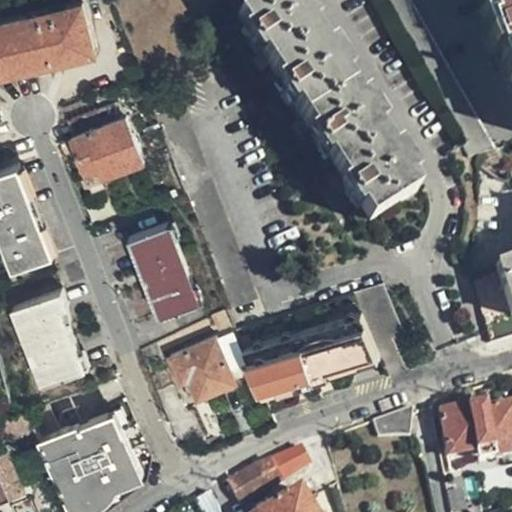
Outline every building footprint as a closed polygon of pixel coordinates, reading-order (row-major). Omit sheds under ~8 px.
[(390,150),(375,128),(377,125),(360,97),(356,99),(343,78),(345,76),(326,46),(323,46),(310,26),(312,24),(296,0),(260,0),(238,15),(249,32),(244,36),(252,49),(258,46),(281,84),(277,87),(286,101),(291,99),(314,135),(310,138),(318,151),(322,150),(347,188),(342,191),(350,203),(355,200),(367,221),(415,191),(409,180),(411,177),(393,149),(390,150)] [(377,0),(467,158),(473,156),(492,149),(407,0),(377,0)] [(511,0),(482,0),(489,19),(493,28),(488,30),(490,37),(495,35),(499,47),(509,75),(507,76),(509,81),(511,80),(511,83),(511,0)] [(96,50),(84,1),(67,6),(68,10),(27,20),(26,16),(0,22),(0,70),(8,69),(9,72),(39,64),(38,61),(51,58),(53,60),(66,57),(66,54),(79,51),(80,54),(96,50)] [(493,28),(489,19),(484,20),(488,30),(493,28)] [(499,47),(495,35),(490,37),(494,49),(499,47)] [(184,192),(229,305),(231,308),(259,297),(179,90),(149,102),(184,192)] [(144,159),(126,115),(122,116),(115,99),(70,117),(76,133),(72,134),(87,172),(101,166),(106,175),(144,159)] [(53,255),(19,166),(0,173),(0,248),(2,248),(11,272),(53,255)] [(201,297),(171,220),(128,237),(160,314),(201,297)] [(511,261),(468,276),(487,340),(511,332),(511,261)] [(360,307),(379,353),(387,373),(405,366),(393,336),(404,331),(383,281),(353,290),(360,307)] [(353,290),(234,329),(242,348),(360,307),(353,290)] [(84,368),(61,308),(67,304),(61,292),(52,296),(14,311),(43,385),(84,368)] [(326,372),(379,353),(360,307),(242,348),(262,394),(309,377),(306,368),(323,361),(326,372)] [(236,379),(216,337),(171,355),(178,373),(187,370),(199,395),(236,379)] [(309,377),(326,372),(323,361),(306,368),(309,377)] [(511,455),(511,409),(511,404),(485,409),(483,403),(437,413),(446,457),(472,453),(475,464),(511,455)] [(45,404),(24,412),(31,427),(38,442),(59,432),(45,404)] [(59,432),(38,442),(67,506),(92,494),(93,496),(117,484),(143,471),(113,408),(79,425),(78,423),(59,432)] [(379,418),(370,422),(375,439),(406,438),(410,408),(379,418)] [(24,412),(0,421),(0,434),(1,438),(31,427),(24,412)] [(307,463),(298,447),(289,450),(258,464),(239,473),(225,481),(240,505),(307,463)] [(0,452),(0,501),(26,490),(7,449),(0,452)] [(92,494),(67,506),(69,511),(86,511),(90,510),(88,507),(112,496),(111,492),(120,488),(117,484),(93,496),(92,494)] [(309,511),(295,490),(260,511),(309,511)] [(177,509),(176,510),(176,511),(218,511),(218,508),(208,491),(203,494),(177,509)]
